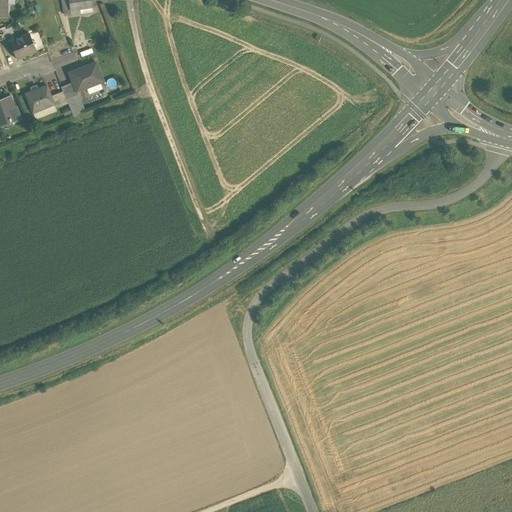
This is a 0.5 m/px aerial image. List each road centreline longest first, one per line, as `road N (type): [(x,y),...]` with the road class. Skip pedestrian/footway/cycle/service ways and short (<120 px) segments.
road 1 (unclassified): [(312,511),(248,349),(254,304),(361,218),(432,205),(476,185),(510,139)]
road 2 (primary): [(0,383),(185,299),(356,170)]
road 3 (track): [(153,91),(0,149)]
road 4 (track): [(210,241),(153,91)]
road 5 (secondary): [(322,17),(426,98)]
